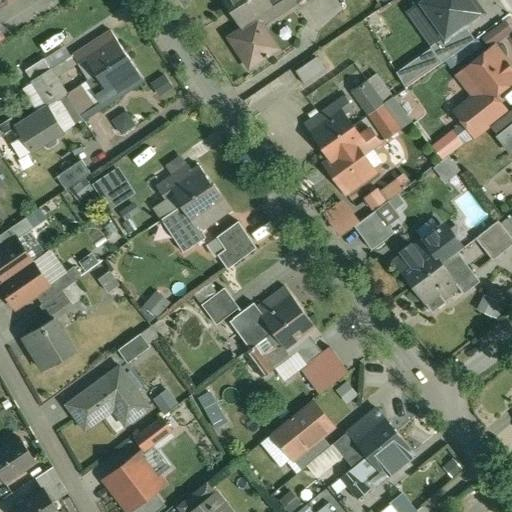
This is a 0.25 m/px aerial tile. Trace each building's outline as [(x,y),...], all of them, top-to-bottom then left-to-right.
[(225,0),(232,11),(248,0),(225,0)] [(248,0),(232,11),(244,29),(231,37),(251,67),(266,57),(267,58),(270,56),(269,55),(277,49),(262,27),(303,0),(287,0),(286,0),(248,0)] [(474,0),(419,0),(418,2),(445,40),(446,41),(465,27),(484,13),(474,0)] [(485,45),(511,30),(511,17),(511,15),(479,33),(485,45)] [(465,27),(446,41),(445,40),(435,47),(445,62),(474,41),(465,27)] [(112,30),(74,55),(90,80),(98,74),(128,55),(112,30)] [(401,89),(437,62),(425,46),(390,73),(401,89)] [(511,69),(494,47),(465,71),(481,91),(489,100),(495,95),(511,81),(511,69)] [(128,55),(98,74),(104,83),(105,84),(114,99),(123,93),(124,94),(145,81),(128,55)] [(318,57),(297,71),(307,85),(328,71),(318,57)] [(47,58),(28,70),(34,80),(54,68),(47,58)] [(54,68),(34,80),(50,106),(59,100),(67,94),(69,93),(54,68)] [(378,74),(353,92),(369,115),(385,104),(394,97),(389,90),(390,90),(378,74)] [(104,83),(95,89),(105,105),(114,99),(105,84),(104,83)] [(511,83),(496,95),(504,105),(511,99),(511,83)] [(92,103),(81,85),(69,93),(67,94),(79,112),(92,103)] [(481,91),(456,111),(475,135),(507,110),(495,95),(489,100),(481,91)] [(67,94),(59,100),(70,117),(79,112),(67,94)] [(345,95),(306,123),(323,147),(324,147),(354,126),(346,114),(354,108),(345,95)] [(385,104),(369,115),(387,139),(403,128),(385,104)] [(49,106),(17,127),(31,152),(46,143),(48,147),(51,147),(56,144),(57,141),(55,137),(64,131),(49,106)] [(124,110),(108,119),(118,134),(133,125),(124,110)] [(145,156),(167,141),(157,125),(134,140),(145,156)] [(452,141),(441,125),(431,132),(429,129),(424,132),(427,136),(429,135),(432,139),(436,139),(448,156),(471,139),(465,131),(452,141)] [(354,126),(324,147),(323,147),(337,167),(339,166),(342,170),(335,176),(348,194),(377,173),(364,156),(382,143),(371,128),(360,135),(354,126)] [(511,126),(499,136),(511,152),(511,126)] [(83,160),(58,177),(67,190),(91,173),(83,160)] [(184,169),(158,187),(167,200),(176,194),(184,205),(213,184),(200,165),(187,174),(184,169)] [(213,184),(184,205),(162,219),(185,253),(207,237),(202,229),(231,209),(214,184),(213,184)] [(318,213),(332,235),(352,222),(338,200),(318,213)] [(377,209),(356,225),(373,248),(394,232),(377,209)] [(27,217),(0,236),(0,240),(5,248),(18,238),(19,239),(35,228),(27,217)] [(511,235),(499,220),(477,237),(495,260),(511,246),(511,235)] [(240,221),(218,237),(227,249),(219,255),(229,269),(258,248),(240,221)] [(441,228),(396,262),(414,286),(459,251),(457,248),(458,244),(449,232),(444,232),(441,228)] [(5,248),(0,251),(0,285),(34,262),(19,239),(18,238),(5,248)] [(414,286),(413,287),(433,313),(447,302),(445,300),(460,289),(464,294),(481,281),(459,251),(414,286)] [(34,262),(0,285),(16,309),(36,295),(50,285),(50,284),(34,262)] [(75,266),(50,284),(50,285),(36,295),(43,304),(62,291),(83,277),(75,266)] [(121,286),(111,272),(100,280),(110,294),(121,286)] [(258,307),(258,308),(275,332),(305,310),(287,286),(258,307)] [(226,288),(204,305),(218,324),(240,307),(226,288)] [(43,304),(40,307),(49,318),(71,302),(62,291),(43,304)] [(147,321),(165,302),(153,291),(135,310),(147,321)] [(256,303),(236,318),(256,346),(259,345),(268,338),(275,332),(258,308),(258,307),(256,303)] [(275,332),(268,338),(275,347),(266,354),(275,368),(322,334),(305,310),(275,332)] [(55,318),(24,337),(25,338),(26,337),(34,351),(34,352),(46,371),(76,352),(55,318)] [(142,334),(119,350),(129,363),(151,347),(142,334)] [(256,346),(246,354),(251,362),(260,375),(263,377),(275,368),(266,354),(259,345),(256,346)] [(251,362),(232,376),(241,389),(260,375),(251,362)] [(289,364),(273,376),(278,384),(295,372),(289,364)] [(121,367),(67,406),(86,432),(115,412),(126,427),(151,409),(121,367)] [(148,399),(159,413),(173,401),(162,388),(148,399)] [(313,400),(273,433),(273,434),(293,458),(294,459),(323,435),(324,436),(335,427),(313,400)] [(378,408),(335,444),(354,467),(369,455),(397,432),(378,408)] [(163,417),(136,438),(146,451),(173,431),(163,417)] [(397,432),(369,455),(380,469),(387,478),(403,465),(400,460),(412,450),(397,432)] [(293,458),(273,434),(261,443),(281,468),(293,458)] [(323,435),(294,459),(303,470),(332,446),(324,436),(323,435)] [(21,439),(0,452),(0,473),(6,483),(37,463),(21,439)] [(141,453),(107,479),(130,510),(132,509),(151,495),(164,484),(141,453)] [(54,467),(37,478),(45,490),(46,489),(61,480),(54,467)] [(371,490),(353,467),(341,477),(359,499),(371,490)] [(380,469),(371,477),(378,486),(387,478),(380,469)] [(61,480),(46,489),(55,503),(69,494),(61,480)] [(208,483),(187,499),(194,508),(215,492),(208,483)] [(333,486),(303,510),(304,511),(347,511),(352,509),(333,486)] [(60,511),(55,503),(46,489),(45,490),(15,510),(15,511),(60,511)] [(194,508),(189,511),(230,511),(215,492),(194,508)] [(151,495),(132,509),(134,511),(150,511),(160,505),(159,504),(158,504),(151,495)]
